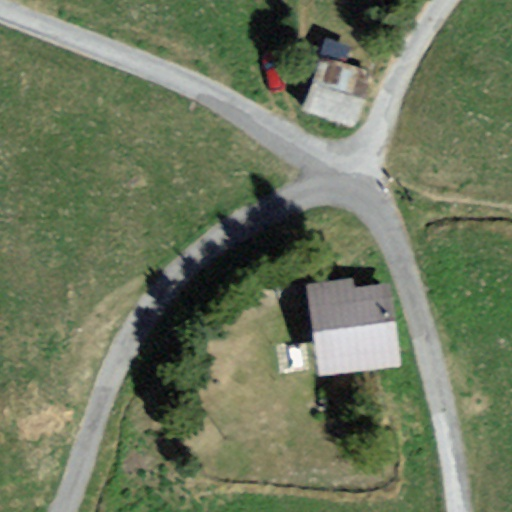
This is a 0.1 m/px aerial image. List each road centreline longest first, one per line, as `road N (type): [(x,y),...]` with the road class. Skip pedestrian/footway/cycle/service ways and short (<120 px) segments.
road 1 (track): [(59,511),(128,340),(161,292),(217,234),(259,208),(312,190),(352,193)]
road 2 (track): [(356,180),(229,102),(0,5)]
road 3 (track): [(456,511),(446,414),(385,221),(352,193)]
road 4 (track): [(352,193),(369,147),(456,0)]
